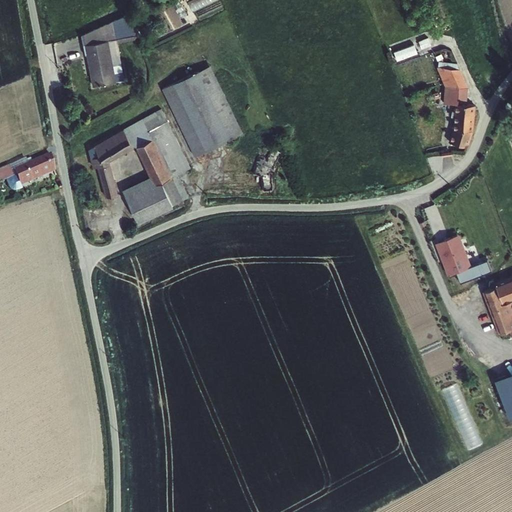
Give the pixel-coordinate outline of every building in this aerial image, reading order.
[(194,9),(219,0),(190,0),(191,0),(194,9)] [(130,35),(128,26),(81,35),(84,52),(87,51),(93,84),(113,80),(108,51),(109,51),(106,40),(130,35)] [(398,58),(420,52),(417,43),(396,49),(398,58)] [(201,72),(165,88),(195,156),(232,140),(201,72)] [(466,87),(459,72),(436,72),(441,85),(441,102),(453,102),(453,122),(449,141),(466,142),(472,127),(472,102),(463,102),(464,87),(466,87)] [(191,168),(164,108),(90,145),(95,165),(98,164),(106,194),(117,190),(108,158),(137,144),(150,173),(144,175),(146,179),(123,189),(138,221),(189,198),(178,173),(191,168)] [(15,175),(8,179),(3,168),(0,169),(0,182),(4,180),(7,187),(9,190),(11,191),(14,192),(17,191),(20,189),(19,185),(53,170),(50,155),(13,171),(15,175)] [(473,280),(477,291),(479,290),(456,231),(435,240),(458,299),(467,295),(462,284),(473,280)] [(500,287),(487,291),(504,333),(511,330),(511,329),(511,306),(511,305),(511,303),(511,277),(499,282),(500,287)] [(467,295),(477,291),(473,280),(462,284),(467,295)] [(459,434),(465,446),(500,428),(494,416),(459,434)]
